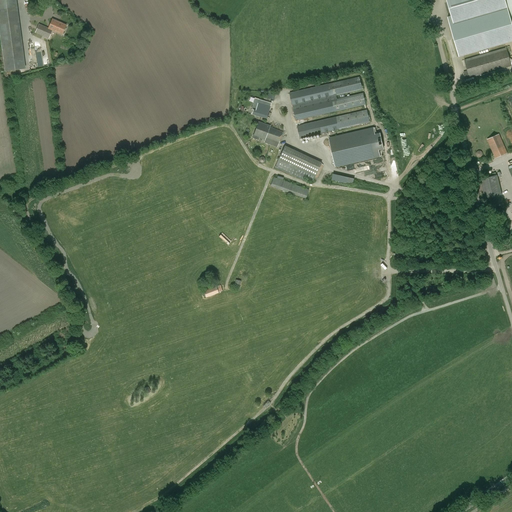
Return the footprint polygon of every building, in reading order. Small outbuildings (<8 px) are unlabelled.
[(15,0),(0,0),(0,34),(5,72),(25,69),(15,0)] [(511,41),(511,20),(506,0),(446,0),(451,16),(447,17),(459,57),(511,41)] [(48,29),(52,30),(62,35),(66,26),(52,20),(48,29)] [(39,24),(35,33),(48,38),(52,30),(48,29),(39,24)] [(511,66),(509,58),(506,48),(465,60),(468,71),(463,72),(466,80),(511,66)] [(292,106),(363,90),(360,77),(289,94),(292,106)] [(296,121),(366,104),(363,93),(293,110),(296,121)] [(251,110),(253,110),(251,115),(266,119),(271,103),(255,99),(251,110)] [(300,139),(370,123),(367,110),(297,126),(300,139)] [(278,145),(283,132),(269,128),(270,126),(258,122),(253,138),(258,140),(258,139),(278,145)] [(373,128),(329,138),(336,167),(380,157),(378,150),(384,148),(380,134),(375,135),(373,128)] [(499,134),(487,139),(495,159),(507,153),(499,134)] [(321,163),(285,146),(274,167),(304,180),(305,177),(313,181),(321,163)] [(332,180),(354,184),(356,178),(334,173),(332,180)] [(271,187),(307,197),(310,189),(289,183),(290,178),(278,175),(277,178),(274,177),(271,187)] [(487,199),(502,195),(497,175),(483,179),(487,199)] [(499,211),(494,213),(498,224),(503,222),(499,211)] [(216,286),(203,291),(206,298),(218,293),(216,286)]
